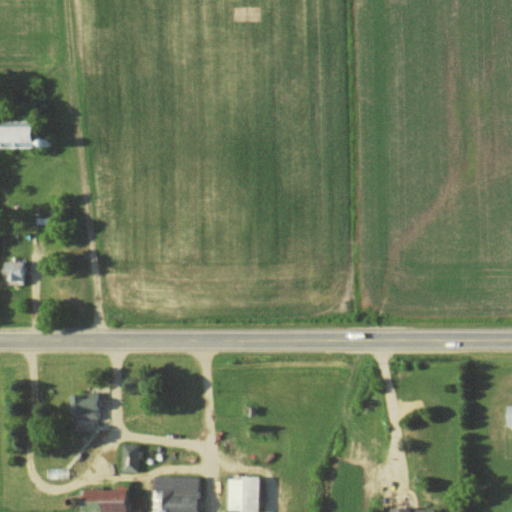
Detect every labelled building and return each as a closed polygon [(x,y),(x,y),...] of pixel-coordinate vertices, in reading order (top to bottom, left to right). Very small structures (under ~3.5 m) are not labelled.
[(1,148),(54,148),(54,124),(2,123),(1,148)] [(75,397),(76,419),(108,418),(108,396),(75,397)] [(207,477),(162,476),(162,511),(199,511),(199,496),(207,496),(207,477)] [(237,479),(237,511),(269,511),(270,479),(237,479)] [(143,511),(143,490),(92,490),(92,498),(89,498),(89,511),(143,511)]
